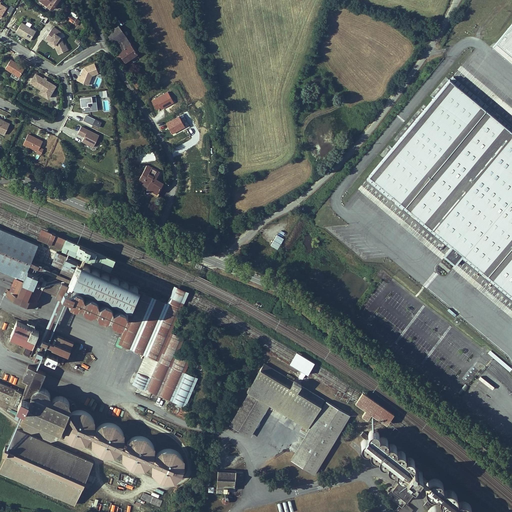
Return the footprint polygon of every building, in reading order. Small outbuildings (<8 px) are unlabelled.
[(58,0),(39,0),(53,8),(58,0)] [(77,25),(80,20),(70,13),(67,19),(77,25)] [(28,40),(34,30),(20,22),(14,31),(20,34),(21,35),(28,40)] [(119,53),(134,44),(122,25),(109,33),(116,43),(114,44),(119,53)] [(62,44),(59,36),(57,35),(59,31),(52,26),(45,35),(44,38),(48,40),(53,44),(57,53),(66,49),(64,44),(62,44)] [(511,26),(494,52),(511,67),(511,26)] [(119,53),(118,54),(124,63),(139,53),(134,44),(119,53)] [(18,76),(23,67),(17,63),(16,64),(15,63),(15,62),(9,59),(4,67),(11,72),(18,76)] [(87,84),(91,75),(97,72),(93,63),(83,67),(82,70),(83,70),(82,71),(81,71),(79,75),(78,75),(76,80),(87,84)] [(54,85),(34,73),(29,82),(40,89),(49,94),(54,85)] [(511,134),(449,82),(369,180),(431,232),(453,251),(445,260),(456,269),(464,259),(511,299),(511,134)] [(49,94),(40,89),(38,91),(47,97),(49,94)] [(174,101),(169,92),(152,101),(157,111),(174,101)] [(95,106),(94,98),(91,95),(82,97),(80,99),(81,108),(84,110),(93,109),(95,106)] [(90,123),(92,118),(85,115),(82,119),(90,123)] [(0,132),(3,134),(8,123),(0,118),(0,132)] [(95,149),(99,141),(95,139),(97,135),(80,126),(76,133),(83,136),(79,144),(91,150),(95,149)] [(38,147),(41,140),(27,133),(22,143),(36,150),(35,152),(39,154),(42,148),(38,147)] [(157,170),(143,164),(136,179),(142,182),(147,184),(145,188),(155,192),(159,182),(153,179),(157,170)] [(155,192),(145,188),(143,192),(156,197),(158,193),(155,192)] [(265,227),(263,232),(270,235),(274,226),(270,224),(265,227)] [(39,235),(38,238),(62,248),(63,246),(65,241),(66,237),(42,227),(41,231),(39,235)] [(39,285),(61,294),(67,281),(40,270),(42,264),(31,259),(37,245),(0,229),(0,268),(18,276),(39,285)] [(270,235),(263,232),(261,235),(264,237),(262,241),(268,243),(272,236),(270,235)] [(79,255),(57,246),(51,260),(73,269),(79,255)] [(266,251),(254,246),(247,262),(258,267),(266,251)] [(264,264),(273,270),(277,264),(272,261),(272,260),(269,257),(264,264)] [(85,264),(84,264),(83,264),(82,265),(81,265),(80,266),(79,267),(79,268),(79,269),(79,270),(79,271),(80,272),(80,273),(81,273),(82,274),(83,274),(84,274),(85,274),(86,273),(87,273),(88,272),(88,271),(89,270),(89,269),(89,268),(88,267),(88,266),(87,265),(86,265),(85,264)] [(107,282),(108,280),(108,282),(108,283),(109,284),(110,285),(112,286),(113,286),(114,286),(116,286),(117,285),(118,283),(118,282),(118,281),(118,279),(117,278),(116,277),(115,277),(113,276),(112,277),(110,277),(109,278),(108,279),(109,278),(108,277),(108,276),(107,275),(107,274),(106,274),(105,274),(104,273),(102,274),(101,274),(101,275),(100,275),(100,274),(100,273),(99,272),(99,271),(98,270),(97,269),(96,269),(95,269),(93,269),(92,270),(91,271),(91,272),(90,273),(90,274),(90,275),(90,276),(91,277),(92,278),(93,279),(94,279),(95,279),(96,279),(97,278),(98,278),(99,277),(99,278),(99,280),(100,281),(101,282),(102,283),(103,283),(105,283),(106,282),(107,282)] [(39,285),(18,276),(12,290),(33,299),(39,285)] [(81,276),(80,276),(79,276),(78,276),(77,277),(76,278),(76,279),(76,280),(75,280),(76,281),(76,282),(76,283),(77,284),(77,285),(78,285),(79,285),(80,286),(81,286),(82,285),(83,285),(84,285),(84,284),(85,283),(85,282),(85,281),(85,280),(85,279),(85,278),(84,277),(83,277),(82,276),(81,276)] [(92,281),(90,281),(89,281),(88,282),(87,282),(86,283),(86,285),(85,286),(86,287),(86,288),(87,289),(88,290),(90,291),(91,291),(92,290),(93,290),(94,289),(95,287),(95,286),(95,285),(95,283),(94,282),(93,282),(92,281)] [(129,286),(128,287),(128,286),(128,285),(128,284),(127,283),(126,282),(125,281),(124,281),(123,281),(122,281),(121,281),(120,282),(119,283),(118,284),(118,285),(118,286),(119,288),(119,289),(120,290),(121,290),(122,291),(123,291),(125,290),(126,290),(127,289),(128,288),(127,290),(127,291),(128,292),(129,293),(130,294),(132,295),(133,295),(134,294),(136,293),(137,292),(137,291),(137,290),(137,288),(136,287),(135,286),(134,285),(133,285),(131,285),(130,285),(129,286)] [(187,289),(173,283),(171,287),(169,292),(168,294),(182,300),(183,298),(185,293),(187,289)] [(105,292),(106,291),(106,290),(106,289),(105,287),(104,287),(104,286),(102,285),(101,285),(100,285),(99,285),(98,286),(97,287),(96,288),(96,289),(96,290),(96,291),(97,292),(97,293),(98,294),(99,295),(101,295),(102,295),(103,294),(104,294),(105,293),(105,292)] [(33,299),(12,290),(6,288),(4,294),(37,308),(39,301),(33,299)] [(106,291),(105,292),(105,293),(106,295),(106,296),(107,297),(108,297),(110,298),(111,298),(113,297),(114,296),(115,295),(115,294),(115,293),(115,292),(115,291),(114,290),(113,289),(112,288),(111,288),(110,288),(109,288),(108,288),(107,289),(106,290),(106,291)] [(132,384),(185,407),(198,377),(185,371),(190,359),(177,353),(184,336),(169,330),(182,300),(168,294),(165,301),(141,290),(120,336),(117,335),(113,342),(115,345),(120,347),(121,345),(158,361),(150,379),(137,373),(132,384)] [(115,294),(115,295),(114,296),(115,297),(115,299),(115,300),(116,300),(117,301),(118,301),(120,301),(121,301),(122,301),(123,300),(124,299),(124,298),(124,297),(124,296),(124,295),(124,294),(123,293),(122,292),(121,292),(120,292),(119,292),(118,292),(117,292),(116,293),(115,294)] [(124,298),(124,299),(123,301),(123,302),(124,303),(125,305),(126,305),(127,306),(129,306),(130,306),(131,305),(132,304),(133,302),(133,301),(133,300),(132,298),(132,297),(130,296),(129,296),(127,296),(126,296),(125,297),(124,298)] [(39,330),(18,321),(12,334),(33,344),(39,330)] [(81,340),(65,333),(59,346),(75,353),(81,340)] [(32,349),(26,346),(24,352),(29,354),(32,349)] [(317,363),(297,352),(295,355),(293,359),(291,362),(305,370),(302,376),(305,378),(309,373),(311,374),(312,371),(315,367),(317,363)] [(63,362),(52,357),(49,365),(60,369),(63,362)] [(249,389),(281,410),(299,383),(267,362),(249,389)] [(49,370),(32,363),(31,365),(48,373),(49,370)] [(48,373),(31,365),(29,369),(46,376),(48,373)] [(32,378),(44,383),(46,376),(29,369),(26,376),(32,378)] [(25,390),(0,378),(0,393),(20,402),(25,390)] [(45,385),(42,386),(44,383),(32,378),(22,403),(33,407),(31,409),(30,412),(29,414),(29,416),(30,417),(30,419),(32,421),(34,423),(36,424),(38,424),(40,424),(42,423),(44,423),(45,421),(47,419),(48,420),(48,422),(48,424),(49,427),(51,429),(53,430),(56,431),(58,431),(61,430),(63,429),(64,427),(66,425),(66,423),(67,421),(66,419),(66,417),(65,416),(63,414),(64,412),(66,412),(68,411),(70,411),(72,409),(74,407),(75,404),(75,403),(75,401),(74,399),(73,397),(72,395),(69,394),(67,393),(66,393),(63,394),(60,395),(59,396),(58,397),(56,397),(57,394),(56,391),(55,389),(54,388),(53,387),(50,385),(48,385),(45,385)] [(326,401),(299,383),(281,410),(307,428),(326,401)] [(372,398),(365,394),(363,397),(360,400),(357,405),(368,412),(373,416),(389,427),(392,423),(395,419),(397,416),(395,415),(383,406),(372,398)] [(373,416),(368,412),(364,417),(370,421),(373,416)] [(101,460),(22,426),(14,445),(10,443),(8,449),(11,451),(4,469),(83,502),(101,460)] [(365,432),(362,436),(367,440),(370,436),(365,432)] [(379,433),(378,433),(377,433),(376,433),(375,434),(374,434),(374,435),(373,436),(373,437),(372,438),(373,439),(373,440),(373,441),(374,442),(375,443),(376,443),(377,444),(378,444),(379,443),(380,443),(381,443),(382,442),(382,441),(383,440),(383,439),(383,438),(383,437),(383,436),(382,435),(382,434),(381,434),(380,433),(379,433)] [(391,442),(390,441),(388,441),(387,440),(386,440),(384,440),(383,441),(382,442),(381,443),(381,445),(381,446),(381,448),(382,449),(383,450),(384,451),(386,451),(387,451),(389,450),(390,449),(391,448),(391,447),(392,445),(391,444),(391,442)] [(365,445),(365,446),(365,447),(365,448),(366,449),(366,450),(367,451),(368,451),(369,452),(370,452),(371,452),(372,452),(373,452),(374,451),(375,450),(376,449),(376,448),(376,447),(376,445),(376,444),(375,444),(374,443),(374,442),(373,442),(372,441),(371,441),(370,441),(369,441),(368,442),(367,443),(366,443),(366,444),(365,445)] [(399,449),(398,448),(397,447),(395,447),(394,447),(392,447),(391,448),(390,449),(389,451),(389,452),(389,454),(390,455),(391,456),(392,457),(394,457),(395,457),(397,457),(398,456),(399,455),(399,453),(400,452),(399,451),(399,449)] [(374,452),(373,453),(373,454),(374,455),(374,456),(375,457),(375,458),(376,459),(377,459),(378,459),(379,459),(380,459),(381,459),(382,458),(383,457),(384,457),(384,456),(384,455),(384,454),(384,453),(384,452),(384,451),(383,450),(382,449),(381,449),(380,448),(379,448),(378,448),(377,449),(376,449),(375,450),(374,451),(374,452)] [(406,454),(405,454),(404,454),(403,454),(402,454),(401,454),(400,455),(399,455),(398,456),(398,457),(398,458),(398,459),(398,461),(398,462),(399,462),(401,464),(402,464),(403,464),(404,464),(405,464),(406,463),(407,463),(407,462),(408,461),(408,460),(408,459),(408,458),(408,457),(407,456),(407,455),(406,454)] [(389,455),(387,455),(386,455),(385,455),(384,456),(383,457),(383,458),(382,459),(382,460),(382,461),(383,463),(383,464),(384,464),(385,465),(386,465),(387,466),(389,465),(390,465),(391,464),(392,464),(392,463),(393,461),(393,460),(393,459),(392,458),(392,457),(391,456),(390,455),(389,455)] [(413,461),(412,461),(410,461),(409,461),(408,462),(407,463),(406,464),(406,466),(406,467),(407,468),(408,470),(409,470),(409,471),(410,471),(411,471),(412,471),(413,471),(414,470),(415,470),(415,469),(416,468),(417,467),(417,465),(416,464),(415,463),(414,462),(413,461)] [(398,462),(397,462),(396,462),(394,462),(393,463),(392,463),(392,464),(391,466),(391,467),(391,468),(391,469),(392,470),(393,471),(394,472),(395,472),(396,473),(397,473),(398,472),(400,472),(401,470),(402,468),(402,466),(401,465),(401,464),(399,462),(398,462)] [(229,487),(241,488),(241,482),(248,482),(248,476),(255,476),(255,467),(248,467),(248,466),(229,465),(229,487)] [(400,477),(401,478),(402,479),(404,479),(405,479),(406,479),(407,479),(408,478),(409,477),(410,476),(410,475),(410,474),(410,473),(410,472),(409,472),(409,471),(408,470),(406,469),(405,469),(403,469),(401,470),(400,472),(399,473),(399,475),(400,477)] [(425,477),(415,469),(415,470),(414,470),(413,471),(412,471),(411,471),(410,471),(409,471),(409,470),(408,470),(409,471),(409,472),(410,472),(410,473),(410,474),(410,475),(410,476),(409,477),(408,478),(407,479),(406,479),(405,479),(404,479),(403,481),(415,489),(419,483),(427,490),(427,489),(427,488),(428,487),(428,486),(428,485),(422,480),(425,477)] [(444,483),(442,482),(441,481),(439,480),(437,480),(436,480),(434,480),(432,481),(431,482),(429,483),(428,485),(428,486),(428,487),(427,488),(427,489),(427,490),(428,491),(428,493),(429,494),(430,495),(431,496),(432,497),(433,498),(435,498),(436,498),(437,498),(439,498),(440,498),(442,497),(443,496),(444,495),(444,494),(445,493),(446,491),(446,489),(446,488),(445,486),(445,484),(444,483)] [(415,489),(403,481),(393,494),(409,505),(419,492),(415,489)] [(237,490),(236,490),(235,490),(234,490),(233,491),(232,492),(232,493),(232,495),(232,497),(233,498),(235,499),(237,499),(238,499),(239,499),(240,498),(241,497),(241,495),(244,494),(243,491),(240,492),(240,491),(239,490),(237,490)] [(143,492),(140,498),(160,507),(162,501),(143,492)] [(455,492),(453,492),(451,492),(449,492),(447,492),(446,493),(444,494),(444,495),(443,496),(442,498),(442,499),(442,501),(442,503),(443,504),(443,506),(444,507),(446,508),(447,509),(449,509),(450,509),(452,509),(453,509),(455,509),(456,508),(459,504),(460,502),(460,500),(460,498),(459,496),(458,495),(457,493),(455,492)] [(409,505),(393,494),(391,496),(388,500),(401,510),(399,511),(411,511),(407,508),(409,505)] [(473,507),(472,505),(471,504),(469,503),(468,503),(467,502),(465,502),(464,502),(462,503),(461,503),(459,504),(456,508),(456,509),(456,511),(455,511),(474,511),(474,509),(473,508),(473,507)]
